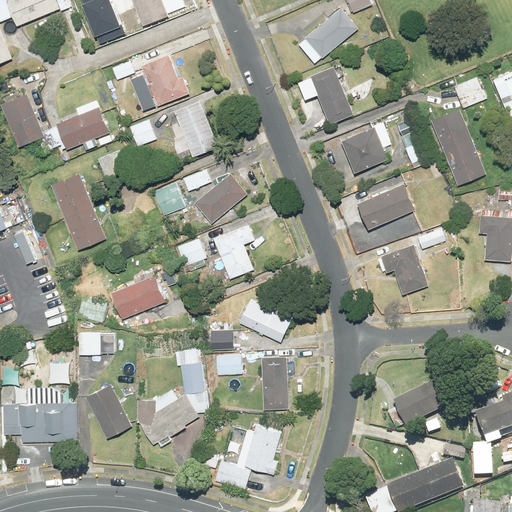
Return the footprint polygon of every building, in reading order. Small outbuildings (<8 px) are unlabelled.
[(10,0),(21,26),(65,8),(62,0),(10,0)] [(85,0),(101,40),(128,30),(116,0),(85,0)] [(170,0),(137,0),(147,24),(175,13),(170,0)] [(372,0),(349,0),(355,14),(375,6),(372,0)] [(322,60),(357,30),(338,9),(303,39),(322,60)] [(0,15),(0,64),(17,58),(0,15)] [(174,52),(146,64),(163,105),(195,91),(188,75),(184,76),(174,52)] [(134,60),(113,67),(118,80),(139,73),(134,60)] [(332,67),(308,77),(327,126),(352,116),(332,67)] [(511,72),(495,80),(511,118),(511,72)] [(160,106),(147,73),(132,79),(144,112),(160,106)] [(464,107),(464,108),(491,97),(481,74),(455,85),(464,107)] [(32,92),(6,102),(23,146),(50,135),(32,92)] [(206,99),(178,110),(196,155),(224,144),(206,99)] [(61,122),(71,148),(115,132),(105,106),(61,122)] [(460,109),(430,121),(456,187),(486,175),(460,109)] [(152,119),(131,126),(138,146),(159,140),(152,119)] [(374,127),(339,141),(353,174),(387,159),(374,127)] [(420,142),(407,147),(416,169),(429,164),(420,142)] [(122,150),(99,158),(106,177),(129,168),(122,150)] [(208,169),(184,179),(190,192),(214,183),(208,169)] [(215,222),(252,191),(234,170),(197,201),(215,222)] [(84,173),(56,184),(82,248),(110,237),(84,173)] [(179,182),(155,191),(164,216),(188,207),(179,182)] [(355,205),(366,231),(414,211),(403,186),(355,205)] [(54,191),(40,196),(44,205),(58,200),(54,191)] [(28,194),(17,199),(26,219),(37,215),(28,194)] [(3,196),(0,197),(0,234),(16,228),(3,196)] [(510,263),(511,242),(511,219),(480,216),(478,234),(485,234),(483,260),(510,263)] [(254,222),(217,236),(234,277),(259,267),(249,242),(261,237),(254,222)] [(444,228),(421,237),(426,250),(449,241),(444,228)] [(32,230),(19,235),(30,265),(44,260),(32,230)] [(203,238),(180,246),(187,267),(210,259),(203,238)] [(426,286),(413,246),(378,257),(384,273),(392,271),(400,295),(426,286)] [(116,291),(126,317),(171,299),(160,273),(116,291)] [(95,292),(86,290),(80,317),(106,323),(111,302),(94,298),(95,292)] [(256,294),(243,321),(284,341),(297,313),(256,294)] [(167,318),(150,324),(154,334),(170,327),(167,318)] [(236,328),(214,328),(214,350),(236,350),(236,328)] [(117,354),(117,335),(103,335),(103,332),(82,332),(81,354),(117,354)] [(291,354),(266,355),(268,408),(293,407),(291,354)] [(245,355),(218,355),(218,375),(245,375),(245,355)] [(438,379),(399,399),(411,424),(451,405),(438,379)] [(136,424),(116,381),(90,394),(111,436),(136,424)] [(141,398),(142,420),(156,443),(205,413),(191,390),(160,409),(160,397),(141,398)] [(471,409),(482,438),(511,427),(511,396),(511,394),(471,409)] [(69,399),(3,403),(5,443),(72,440),(69,399)] [(448,416),(427,423),(431,433),(451,426),(448,416)] [(278,458),(286,429),(260,423),(258,430),(250,428),(239,465),(225,461),(219,480),(249,488),(254,469),(248,467),(249,464),(279,473),(283,460),(278,458)] [(469,447),(448,443),(445,455),(467,459),(469,447)] [(495,443),(476,443),(477,475),(496,475),(495,443)] [(388,484),(400,511),(463,486),(452,458),(388,484)] [(500,511),(501,506),(473,503),(472,511),(500,511)]
